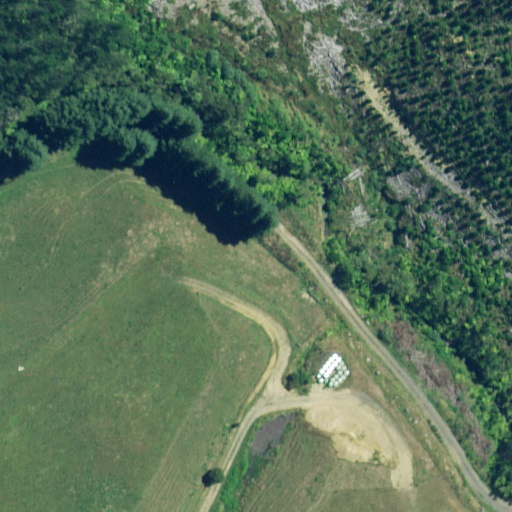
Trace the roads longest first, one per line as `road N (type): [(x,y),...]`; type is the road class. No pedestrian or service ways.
road 1 (track): [(305,311),(206,198),(91,174),(0,199)]
road 2 (track): [(472,511),(406,450),(305,311)]
road 3 (track): [(305,311),(221,454),(199,511)]
